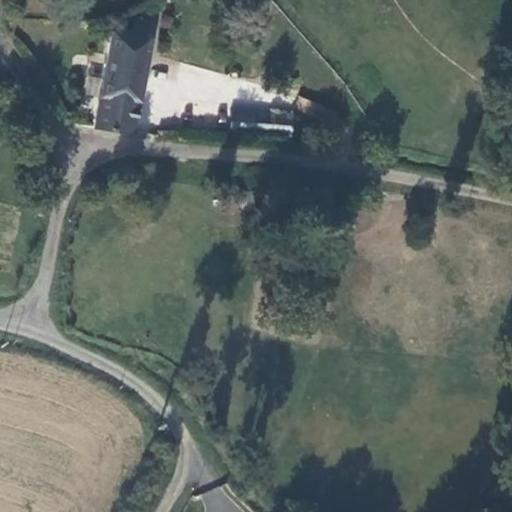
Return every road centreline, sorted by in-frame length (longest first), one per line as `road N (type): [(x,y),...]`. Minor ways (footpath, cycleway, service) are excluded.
road 1 (unclassified): [(78,157),(116,147),(328,164),(511,200)]
road 2 (unclassified): [(30,325),(156,400),(192,461)]
road 3 (unclassified): [(30,325),(62,188),(78,157)]
road 4 (unclassified): [(0,40),(78,157)]
